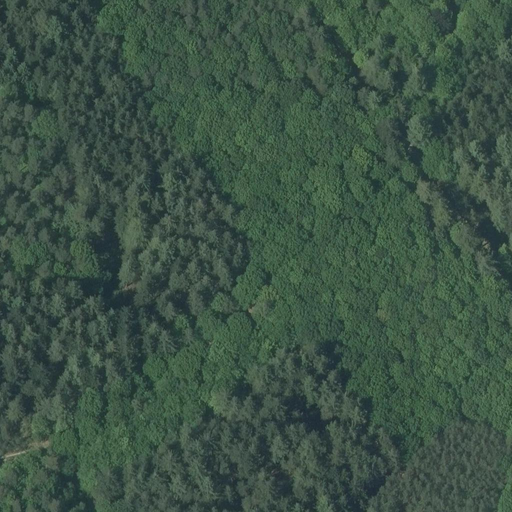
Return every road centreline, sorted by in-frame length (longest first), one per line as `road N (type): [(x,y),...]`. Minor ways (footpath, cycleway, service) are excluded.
road 1 (track): [(0,459),(53,446),(127,407),(207,347),(337,219),(511,10)]
road 2 (track): [(511,297),(295,0)]
road 3 (track): [(362,511),(511,376)]
